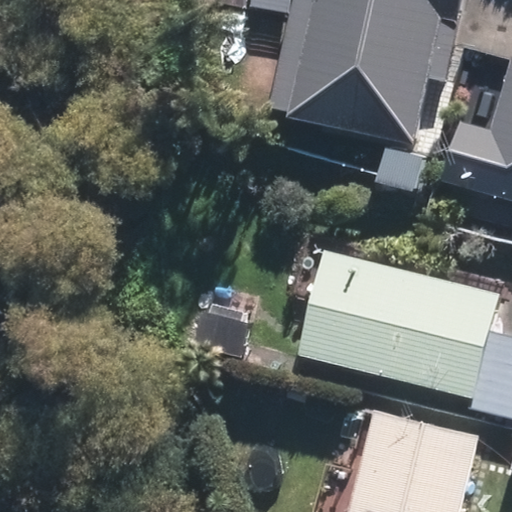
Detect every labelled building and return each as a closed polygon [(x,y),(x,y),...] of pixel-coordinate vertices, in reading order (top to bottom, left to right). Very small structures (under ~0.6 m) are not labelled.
[(462,0),(289,0),(269,103),(288,106),(287,112),(414,138),(427,74),(447,78),(462,0)] [(440,174),(511,194),(511,52),(509,51),(488,122),(458,112),(440,174)] [(511,420),(511,335),(494,331),(504,292),(330,248),(304,352),(477,397),(474,410),(511,420)] [(245,356),(254,315),(198,304),(190,345),(245,356)] [(345,511),(458,511),(478,434),(373,407),(345,511)]
